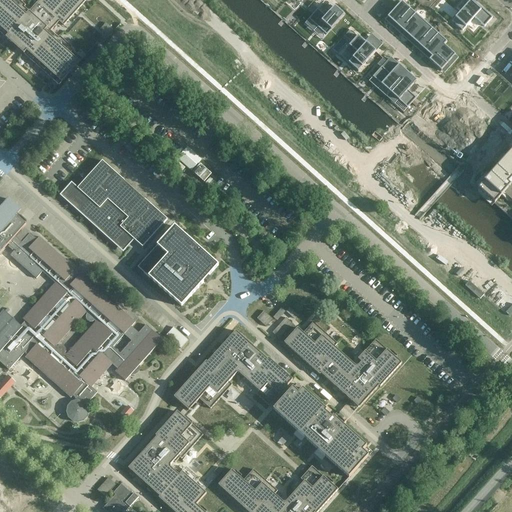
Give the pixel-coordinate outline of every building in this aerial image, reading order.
[(0,0),(0,32),(59,86),(82,59),(71,49),(72,48),(59,36),(58,38),(51,31),(59,22),(64,26),(86,0),(39,0),(29,12),(24,7),(26,6),(19,0),(0,0)] [(457,16),(452,22),(462,31),(469,24),(474,18),(481,24),(484,27),(488,24),(492,18),(483,10),(471,0),(470,2),(471,3),(470,5),(468,3),(464,0),(460,4),(456,9),(459,11),(460,12),(457,16)] [(394,11),(387,18),(389,19),(391,21),(395,25),(393,28),(394,29),(396,31),(413,12),(408,8),(402,2),(394,11)] [(313,15),(308,20),(311,22),(326,36),(331,30),(338,22),(344,16),(339,11),(335,7),(326,17),(321,13),(317,10),(313,15)] [(413,12),(396,31),(400,35),(401,33),(403,32),(405,34),(410,38),(424,22),(413,12)] [(424,22),(410,38),(411,39),(417,45),(416,46),(415,48),(418,51),(435,32),(424,22)] [(357,37),(350,31),(347,34),(354,41),(357,37)] [(435,32),(418,51),(422,54),(425,51),(429,55),(432,58),(430,59),(429,61),(446,42),(435,32)] [(351,60),(348,64),(353,68),(358,72),(364,66),(370,59),(376,52),(371,48),(365,43),(358,36),(353,42),(349,46),(352,49),(355,52),(357,54),(354,58),(351,60)] [(446,42),(429,61),(434,65),(441,71),(446,66),(449,69),(452,65),(458,58),(455,56),(450,51),(444,46),(445,44),(447,43),(446,42)] [(376,73),(373,77),(375,79),(385,88),(390,93),(408,73),(399,65),(394,70),(390,75),(386,71),(382,67),(376,73)] [(408,73),(390,93),(399,101),(403,104),(407,109),(412,104),(416,98),(408,91),(417,81),(408,73)] [(201,160),(187,148),(177,159),(191,171),(201,160)] [(511,150),(478,189),(494,204),(495,203),(501,196),(504,194),(505,195),(506,195),(511,200),(511,150)] [(71,183),(62,193),(63,193),(63,194),(68,199),(66,201),(83,216),(85,214),(98,225),(95,228),(102,234),(104,231),(123,247),(131,238),(142,247),(167,220),(160,213),(158,212),(145,200),(124,181),(102,161),(78,188),(71,183)] [(200,164),(193,173),(204,183),(211,174),(200,164)] [(20,326),(4,310),(0,314),(0,362),(9,370),(24,353),(27,355),(25,357),(70,398),(72,396),(75,398),(68,407),(67,412),(68,418),(69,418),(73,421),(78,422),(84,421),(87,416),(88,411),(87,406),(86,405),(97,392),(92,387),(112,365),(117,369),(115,372),(125,381),(131,375),(132,372),(134,369),(136,367),(139,365),(162,339),(146,325),(139,333),(131,326),(135,322),(81,273),(78,276),(74,273),(76,270),(39,237),(37,240),(30,234),(22,243),(15,237),(26,225),(16,216),(21,210),(9,200),(0,209),(0,253),(8,245),(15,251),(10,256),(36,279),(42,272),(54,283),(22,319),(25,321),(20,326)] [(218,266),(175,227),(138,268),(181,307),(205,281),(208,283),(211,280),(209,277),(218,266)] [(452,273),(460,265),(454,259),(446,266),(452,273)] [(273,315),(277,319),(286,313),(283,308),(273,315)] [(267,326),(273,318),(264,310),(258,318),(267,326)] [(297,328),(284,343),(320,375),(321,374),(359,408),(379,386),(402,363),(375,340),(358,360),(361,363),(358,366),(356,366),(334,347),(337,344),(313,323),(303,334),(297,328)] [(167,334),(181,347),(189,340),(175,326),(167,334)] [(206,362),(174,398),(189,411),(199,399),(210,409),(232,385),(229,382),(237,373),(259,392),(256,395),(269,406),(292,380),(267,360),(236,331),(207,363),(206,362)] [(7,376),(0,382),(0,398),(15,383),(7,376)] [(293,387),(273,410),(349,478),(368,456),(363,451),(366,447),(343,426),(346,423),(336,414),(333,417),(302,389),(299,394),(293,387)] [(127,419),(134,411),(128,406),(121,413),(127,419)] [(157,437),(128,469),(160,497),(159,498),(174,511),(203,511),(196,505),(206,494),(182,472),(181,474),(176,469),(170,468),(174,461),(180,458),(181,460),(203,435),(177,412),(155,436),(157,437)] [(3,467),(0,470),(0,486),(11,474),(3,467)] [(232,471),(218,485),(247,511),(315,511),(338,490),(312,467),(301,479),(304,482),(286,503),(274,495),(277,491),(253,470),(243,481),(232,471)] [(11,474),(0,486),(0,492),(5,497),(19,482),(11,474)] [(109,477),(98,489),(106,496),(117,484),(109,477)] [(19,482),(5,497),(13,504),(27,489),(19,482)] [(117,497),(107,508),(112,511),(125,511),(138,498),(134,494),(133,495),(121,485),(114,493),(117,497)] [(27,489),(13,504),(21,511),(35,496),(27,489)] [(35,496),(21,511),(36,511),(44,504),(35,496)]
